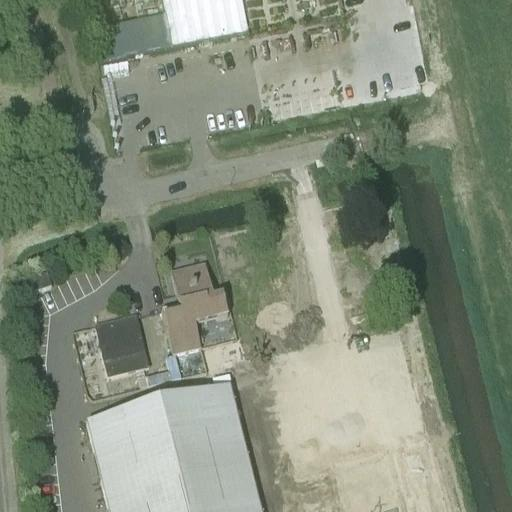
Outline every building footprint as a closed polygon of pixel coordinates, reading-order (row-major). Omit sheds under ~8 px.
[(160,0),(170,52),(246,37),(238,0),(160,0)] [(226,321),(221,299),(211,302),(203,269),(169,277),(178,310),(160,314),(172,360),(174,360),(199,353),(193,329),(226,321)] [(29,284),(33,297),(50,291),(46,279),(29,284)] [(270,309),(241,311),(242,329),(271,327),(270,309)] [(143,355),(135,320),(94,330),(103,365),(106,380),(107,383),(134,376),(139,392),(179,383),(174,360),(172,360),(164,362),(168,376),(143,382),(141,374),(148,373),(143,355)] [(235,359),(231,343),(220,345),(224,361),(235,359)] [(257,511),(228,391),(85,427),(106,511),(257,511)]
